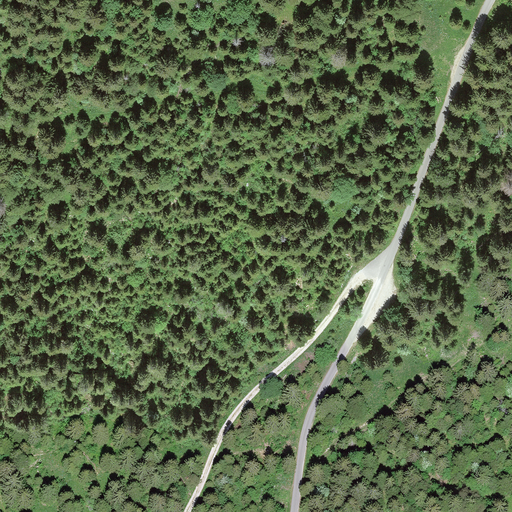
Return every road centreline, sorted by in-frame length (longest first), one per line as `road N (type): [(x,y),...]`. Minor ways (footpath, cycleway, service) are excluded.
road 1 (unclassified): [(294,511),(311,412),(369,304),(490,0)]
road 2 (track): [(392,251),(243,402),(189,511)]
